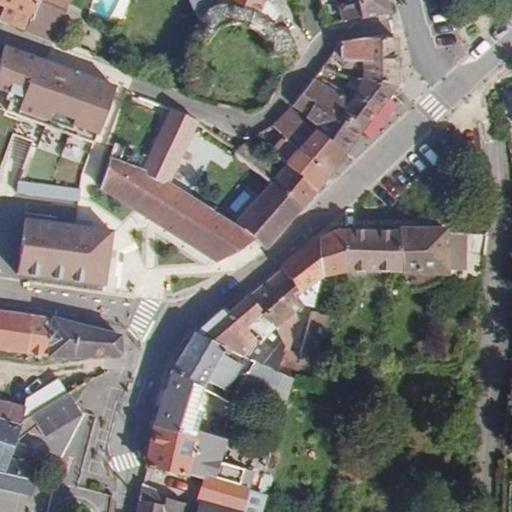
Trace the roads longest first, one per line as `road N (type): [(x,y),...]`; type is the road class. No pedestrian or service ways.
road 1 (residential): [(0,31),(229,123),(251,124),(277,107),(330,34),(416,21)]
road 2 (residential): [(482,147),(496,214),(482,511)]
road 3 (tertiary): [(179,323),(270,260),(452,90)]
road 4 (tertiary): [(179,323),(145,373),(123,511)]
road 5 (tertiary): [(0,296),(179,323)]
road 6 (track): [(151,362),(0,369)]
